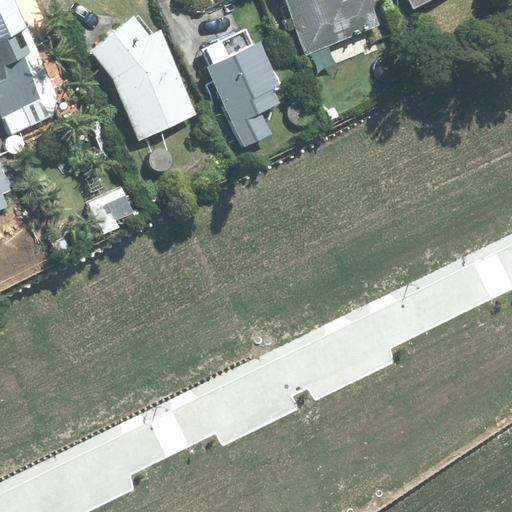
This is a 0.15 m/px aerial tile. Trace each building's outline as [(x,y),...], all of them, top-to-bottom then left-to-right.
[(0,0),(0,120),(9,138),(44,120),(30,94),(47,86),(2,0),(0,0)] [(278,0),(286,19),(279,22),(284,34),(291,30),(302,57),(373,27),(361,0),(278,0)] [(403,0),(409,11),(428,0),(403,0)] [(125,19),(83,57),(108,85),(136,144),(193,117),(154,33),(142,38),(125,19)] [(199,74),(239,150),(267,135),(257,116),(284,101),(254,45),(249,47),(240,31),(197,54),(206,71),(199,74)] [(110,224),(129,214),(118,190),(83,206),(97,238),(114,231),(110,224)]
